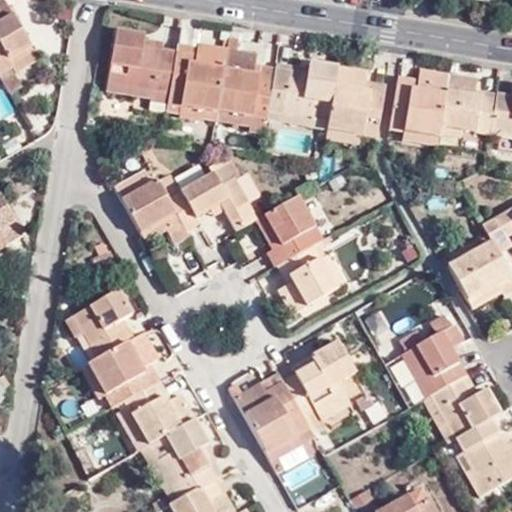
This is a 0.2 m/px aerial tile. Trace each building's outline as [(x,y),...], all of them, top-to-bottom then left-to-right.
[(0,0),(0,75),(14,68),(11,63),(32,49),(4,0),(0,0)] [(112,28),(104,78),(151,87),(164,90),(171,48),(161,46),(162,36),(112,28)] [(258,129),(262,110),(269,67),(251,63),(253,52),(232,49),(234,37),(223,34),(221,47),(211,109),(245,115),(244,124),(243,127),(258,129)] [(193,52),(171,48),(164,90),(161,100),(182,105),(211,109),(221,47),(195,42),(193,52)] [(32,49),(11,63),(14,68),(16,72),(37,59),(32,49)] [(300,73),(269,67),(262,110),(282,113),(307,117),(311,98),(327,100),(331,65),(303,60),(300,73)] [(331,65),(327,100),(323,128),(322,132),(353,138),(371,140),(379,87),(357,84),(359,70),(331,65)] [(431,135),(432,126),(439,74),(416,70),(413,88),(391,84),(383,133),(401,136),(431,140),(431,135)] [(473,79),(439,74),(432,126),(455,130),(475,133),(485,134),(490,95),(472,92),(473,79)] [(150,94),(151,87),(104,78),(103,86),(150,94)] [(511,82),(507,81),(505,97),(490,95),(485,134),(511,138),(511,82)] [(323,128),(327,100),(311,98),(307,117),(282,113),(280,120),(323,128)] [(210,118),(211,109),(182,105),(182,114),(210,118)] [(211,109),(210,118),(244,124),(245,115),(211,109)] [(454,138),(455,130),(432,126),(431,135),(454,138)] [(353,138),(322,132),(321,142),(352,146),(353,138)] [(429,151),(431,140),(401,136),(400,147),(429,151)] [(212,203),(226,229),(246,218),(249,216),(224,174),(213,181),(206,170),(162,196),(180,229),(193,221),(190,216),(212,203)] [(252,171),(237,176),(245,201),(259,197),(252,171)] [(168,252),(187,242),(180,229),(162,196),(154,184),(118,204),(141,245),(159,236),(164,245),(168,252)] [(263,246),(270,257),(274,255),(314,233),(291,193),(258,212),(268,232),(278,228),(283,236),(263,246)] [(511,204),(478,223),(488,241),(495,255),(507,247),(502,235),(511,230),(511,204)] [(0,243),(1,246),(16,237),(0,208),(0,243)] [(268,232),(258,212),(249,216),(246,218),(263,246),(283,236),(278,228),(268,232)] [(317,239),(314,233),(274,255),(283,271),(268,280),(281,305),(328,279),(311,249),(308,243),(317,239)] [(159,236),(141,245),(147,254),(164,245),(159,236)] [(511,290),(511,285),(495,255),(488,241),(444,264),(461,294),(489,279),(493,287),(500,297),(511,290)] [(319,245),(311,249),(328,279),(336,274),(319,245)] [(493,287),(489,279),(461,294),(465,302),(493,287)] [(77,329),(91,357),(124,339),(111,319),(126,311),(112,287),(68,311),(77,329)] [(68,333),(77,329),(68,311),(59,315),(68,333)] [(417,320),(422,331),(441,321),(435,311),(417,320)] [(393,350),(418,394),(421,393),(458,371),(443,344),(455,337),(444,320),(441,321),(422,331),(414,336),(408,326),(391,336),(397,347),(393,350)] [(91,357),(77,329),(68,333),(84,361),(91,357)] [(101,393),(108,407),(115,402),(153,382),(141,361),(151,357),(136,333),(124,339),(91,357),(84,361),(101,393)] [(299,423),(317,416),(344,401),(337,387),(356,377),(336,342),(309,357),(313,364),(293,375),(277,384),(299,423)] [(289,367),(293,375),(313,364),(309,357),(289,367)] [(101,393),(84,361),(75,367),(92,398),(101,393)] [(474,394),(460,370),(458,371),(421,393),(439,423),(448,438),(450,437),(483,419),(494,412),(482,390),(474,394)] [(131,430),(141,448),(159,437),(189,419),(176,396),(165,402),(153,382),(115,402),(131,430)] [(262,455),(304,432),(299,423),(277,384),(265,390),(261,384),(232,399),(262,455)] [(349,409),(344,401),(317,416),(323,426),(349,409)] [(203,443),(189,419),(159,437),(167,450),(151,458),(165,482),(174,497),(210,477),(193,449),(203,443)] [(499,442),(483,419),(450,437),(457,450),(481,492),(511,474),(511,446),(507,438),(499,442)] [(441,443),(448,438),(439,423),(431,427),(441,443)] [(120,436),(130,454),(135,451),(141,448),(131,430),(120,436)] [(303,448),(311,444),(304,432),(262,455),(273,474),(308,455),(303,448)] [(167,450),(159,437),(141,448),(135,451),(156,487),(165,482),(151,458),(167,450)] [(472,498),(481,492),(457,450),(447,455),(472,498)] [(231,511),(210,477),(174,497),(159,506),(161,511),(231,511)] [(411,484),(398,491),(404,501),(418,495),(411,484)] [(398,491),(360,511),(427,511),(418,495),(404,501),(398,491)]
